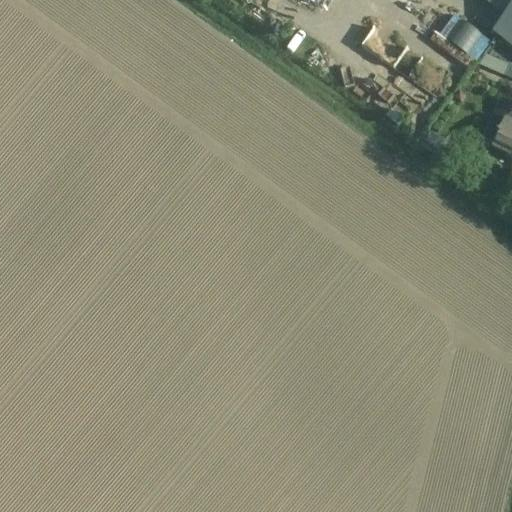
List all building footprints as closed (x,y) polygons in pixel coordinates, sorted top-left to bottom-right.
[(511,52),(511,0),(476,0),(503,22),(492,36),(497,40),(511,52)] [(454,19),(440,39),(474,64),(489,44),(454,19)] [(511,69),(508,67),(503,79),(511,82),(511,69)] [(459,93),(454,99),(460,105),(465,98),(459,93)] [(511,107),(501,102),(482,147),(492,152),(491,154),(511,164),(511,107)]
